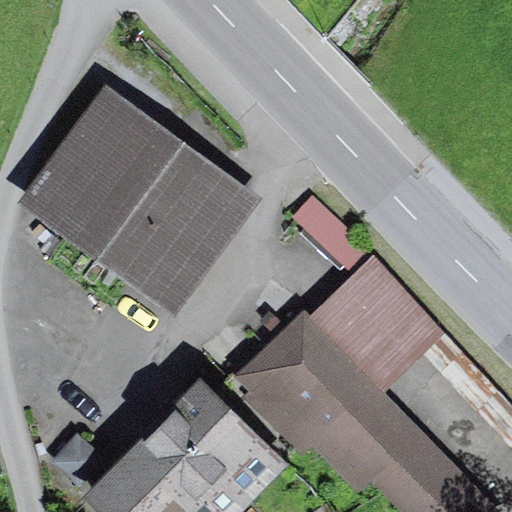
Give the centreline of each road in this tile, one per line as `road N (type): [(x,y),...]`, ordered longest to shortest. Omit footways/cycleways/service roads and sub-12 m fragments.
road 1 (primary): [(203,0),(511,319)]
road 2 (unclassified): [(101,0),(23,156),(0,224)]
road 3 (unclassified): [(0,365),(38,511)]
